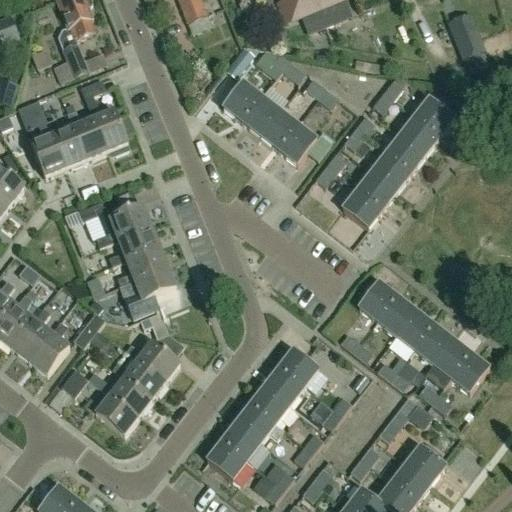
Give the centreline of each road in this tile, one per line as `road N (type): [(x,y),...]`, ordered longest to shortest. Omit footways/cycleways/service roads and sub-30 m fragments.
road 1 (residential): [(146,483),(257,334),(124,0)]
road 2 (unknown): [(0,257),(17,236),(188,157)]
